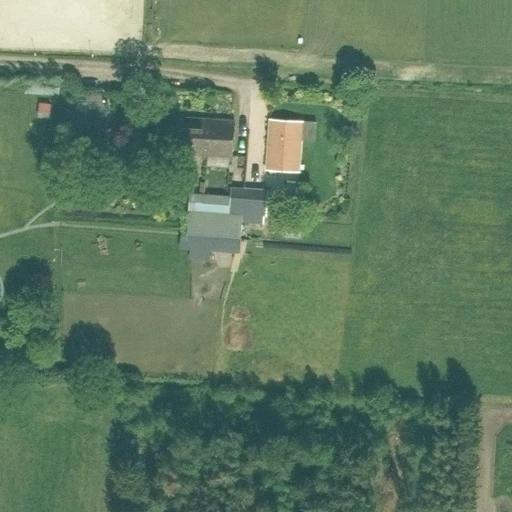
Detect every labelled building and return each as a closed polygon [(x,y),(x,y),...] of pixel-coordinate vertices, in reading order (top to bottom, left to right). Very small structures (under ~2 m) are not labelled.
[(58,105),(46,103),(44,117),(55,120),(58,105)] [(231,156),(234,120),(185,117),(185,118),(165,117),(163,152),(231,156)] [(313,139),(315,123),(270,119),(266,168),(298,170),(300,138),(313,139)] [(363,144),(363,123),(336,123),(336,143),(363,144)] [(231,186),(230,196),(195,194),(194,211),(188,210),(187,236),(180,235),(179,248),(190,249),(189,257),(209,258),(210,248),(239,250),(241,221),(262,223),(263,216),(266,216),(268,188),(231,186)]
